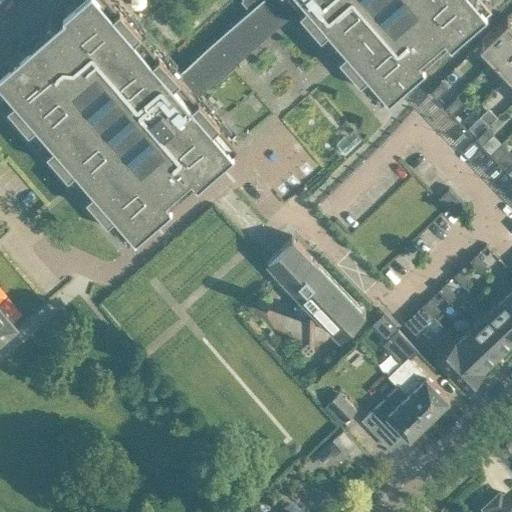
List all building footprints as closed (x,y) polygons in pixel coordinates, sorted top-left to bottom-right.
[(238,140),(197,93),(232,63),(224,54),(241,39),(230,25),(178,70),(139,25),(138,25),(135,28),(110,0),(82,0),(80,3),(76,0),(75,0),(64,10),(69,15),(59,24),(50,14),(48,16),(52,20),(0,65),(0,86),(50,145),(54,141),(111,207),(107,211),(129,235),(238,140)] [(241,0),(249,8),(230,25),(241,39),(259,24),(263,29),(296,0),(299,0),(382,95),(490,0),(241,0)] [(495,58),(511,41),(511,19),(507,15),(480,41),(495,58)] [(510,73),(511,71),(511,41),(495,58),(510,73)] [(239,81),(221,98),(262,145),(243,162),(276,200),(324,158),(290,120),(310,104),(318,113),(337,97),(320,78),(301,94),(260,47),(231,72),(239,81)] [(511,71),(510,73),(503,80),(511,89),(511,71)] [(436,97),(448,86),(442,80),(430,91),(436,97)] [(451,112),(462,101),(457,95),(445,106),(451,112)] [(480,116),(469,127),(477,136),(487,127),(489,125),(480,116)] [(475,138),(481,144),(493,133),(487,127),(477,136),(475,138)] [(496,159),(508,148),(502,142),(491,153),(496,159)] [(449,187),(438,197),(456,215),(466,205),(449,187)] [(255,223),(266,217),(259,204),(248,209),(255,223)] [(291,236),(266,260),(271,265),(283,277),(284,278),(290,285),(291,285),(302,296),(294,303),(294,308),(301,315),(301,320),(305,325),(309,325),(314,320),(314,315),(317,312),(340,336),(365,311),(316,261),(315,260),(292,236),(291,236)] [(476,253),(470,259),(480,271),(487,265),(476,253)] [(460,268),(454,274),(465,286),(471,280),(460,268)] [(455,295),(444,283),(438,289),(449,300),(455,295)] [(511,285),(503,295),(511,304),(511,285)] [(511,304),(503,295),(487,309),(511,335),(511,304)] [(422,304),(433,315),(439,310),(428,298),(422,304)] [(0,336),(16,323),(0,304),(0,336)] [(511,338),(511,335),(487,309),(471,324),(498,352),(511,338)] [(383,313),(372,323),(388,339),(384,343),(402,362),(403,363),(409,357),(418,349),(398,329),(396,327),(388,319),(383,313)] [(423,325),(412,314),(405,320),(416,331),(423,325)] [(471,324),(456,339),(482,367),(483,366),(498,352),(471,324)] [(456,339),(448,330),(430,347),(466,385),(484,368),(483,366),(482,367),(456,339)] [(450,398),(409,357),(403,363),(402,362),(390,374),(389,373),(388,374),(398,384),(430,417),(450,398)] [(409,437),(429,418),(397,385),(363,418),(391,447),(405,433),(409,437)] [(339,391),(327,403),(344,421),(356,408),(339,391)] [(332,441),(316,456),(324,465),(340,449),(332,441)] [(511,511),(511,499),(503,508),(500,505),(491,511),(511,511)]
